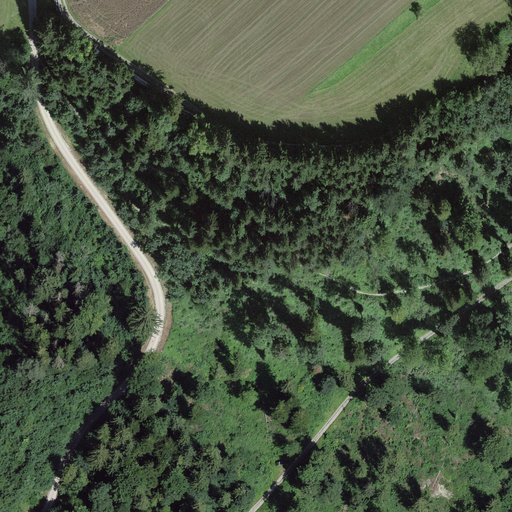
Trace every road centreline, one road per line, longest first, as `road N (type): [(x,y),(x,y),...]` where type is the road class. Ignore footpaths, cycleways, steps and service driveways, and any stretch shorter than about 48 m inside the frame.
road 1 (residential): [(33,0),(45,111),(146,264),(161,317),(133,376),(70,446),(45,511)]
road 2 (track): [(251,511),(378,370),(511,278)]
